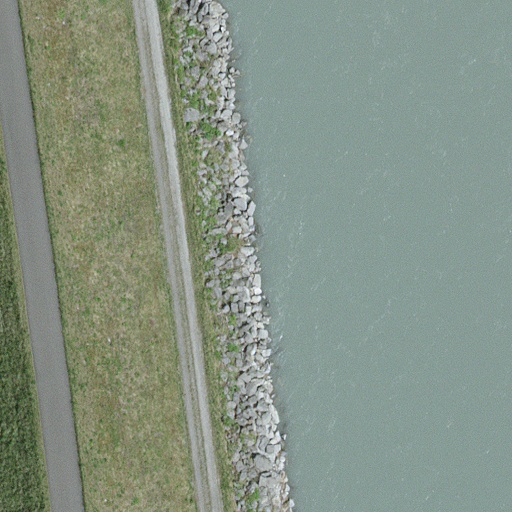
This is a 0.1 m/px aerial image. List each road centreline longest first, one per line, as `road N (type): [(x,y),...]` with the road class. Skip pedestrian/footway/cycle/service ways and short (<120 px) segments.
road 1 (track): [(208,511),(140,0)]
road 2 (track): [(0,0),(67,511)]
